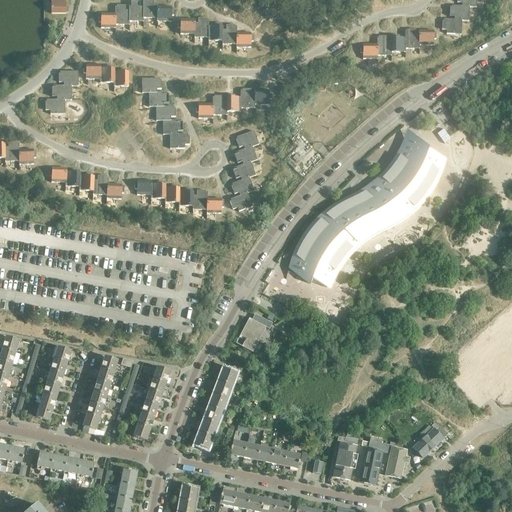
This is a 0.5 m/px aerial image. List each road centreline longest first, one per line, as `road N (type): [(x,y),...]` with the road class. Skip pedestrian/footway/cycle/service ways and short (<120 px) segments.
road 1 (residential): [(163,460),(192,370),(278,223),(359,135),(404,97),(427,94)]
road 2 (residential): [(163,460),(390,508)]
road 3 (unclassified): [(390,508),(477,431),(511,416)]
